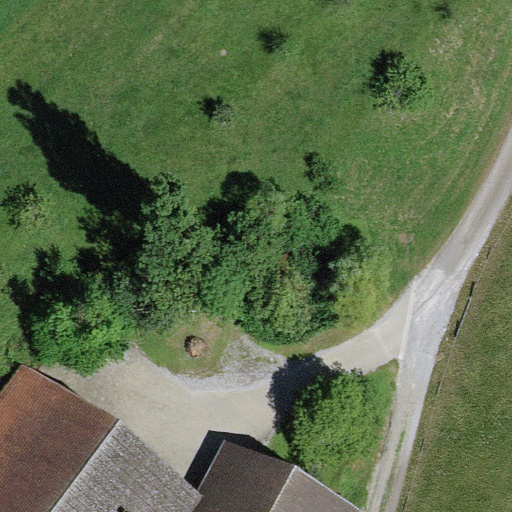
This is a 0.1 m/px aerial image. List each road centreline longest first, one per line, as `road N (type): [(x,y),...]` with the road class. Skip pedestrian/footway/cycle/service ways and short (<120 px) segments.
road 1 (track): [(443,292),(360,362),(221,407)]
road 2 (track): [(443,292),(385,511)]
road 3 (track): [(511,158),(443,292)]
